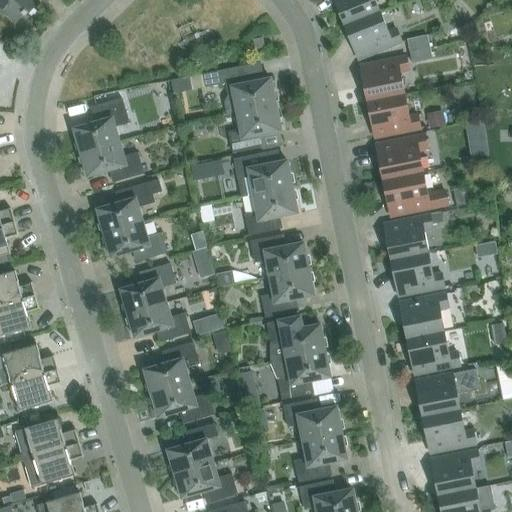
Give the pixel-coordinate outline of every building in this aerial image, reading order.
[(25,16),(38,1),(37,0),(0,0),(0,12),(4,16),(6,15),(16,24),(24,15),(25,16)] [(334,0),(345,26),(380,12),(375,0),(334,0)] [(380,12),(345,26),(359,60),(402,43),(397,30),(389,33),(380,12)] [(428,36),(407,40),(409,52),(430,47),(428,36)] [(253,40),(255,50),(265,48),(263,38),(253,40)] [(430,47),(409,52),(412,64),(433,59),(430,47)] [(361,66),(368,102),(405,95),(400,73),(409,71),(406,57),(361,66)] [(237,111),(237,113),(276,105),(271,79),(250,83),(246,66),(203,74),(206,88),(225,84),(228,98),(224,104),(226,113),(237,111)] [(190,77),(171,81),(174,94),(192,91),(190,77)] [(405,95),(368,102),(375,138),(421,129),(418,115),(409,117),(405,95)] [(74,129),(81,154),(120,142),(116,127),(129,123),(122,99),(96,106),(100,122),(74,129)] [(282,132),(276,105),(237,113),(241,130),(229,132),(233,154),(262,148),(260,136),(282,132)] [(443,112),(428,115),(431,128),(445,125),(443,112)] [(377,145),(384,181),(424,173),(419,151),(428,149),(425,135),(377,145)] [(120,142),(81,154),(88,178),(114,170),(118,182),(144,174),(138,153),(124,157),(120,142)] [(487,145),(471,148),(473,162),(489,160),(487,145)] [(234,160),(239,181),(242,198),(254,196),(254,195),(293,187),(288,161),(266,166),(264,154),(234,160)] [(197,166),(189,167),(191,177),(199,175),(197,166)] [(424,173),(384,181),(391,217),(449,206),(446,192),(428,195),(424,173)] [(97,210),(104,235),(143,223),(139,208),(155,203),(153,195),(162,192),(159,180),(121,191),(124,202),(97,210)] [(276,218),(298,214),(293,187),(254,195),(254,196),(257,212),(245,215),(250,236),(279,230),(276,218)] [(466,187),(454,190),(457,208),(469,205),(466,187)] [(0,226),(15,222),(11,209),(0,211),(0,226)] [(384,224),(391,261),(428,253),(424,231),(433,229),(432,225),(444,223),(442,213),(384,224)] [(0,256),(10,254),(6,239),(19,235),(15,222),(0,226),(0,256)] [(143,223),(104,235),(111,258),(138,250),(141,261),(167,253),(161,233),(148,237),(143,223)] [(266,261),(270,277),(309,270),(304,243),(282,248),(280,236),(250,242),(255,263),(266,261)] [(496,243),(488,244),(490,256),(498,255),(496,243)] [(206,250),(195,253),(198,264),(210,261),(206,250)] [(433,275),(428,253),(391,261),(399,297),(444,288),(442,274),(433,275)] [(121,290),(128,314),(167,303),(163,288),(176,284),(171,264),(144,271),(147,282),(121,290)] [(309,270),(270,277),(273,294),(261,297),(266,318),(295,312),(293,300),(315,296),(309,270)] [(0,275),(0,306),(36,296),(32,282),(20,286),(15,271),(0,275)] [(232,271),(216,275),(218,287),(235,284),(232,271)] [(400,303),(407,339),(444,332),(440,309),(449,308),(446,294),(400,303)] [(36,296),(0,306),(0,337),(32,328),(27,313),(40,309),(36,296)] [(167,303),(128,314),(135,338),(162,330),(165,341),(191,334),(185,314),(171,318),(167,303)] [(221,317),(194,325),(197,337),(224,329),(221,317)] [(270,363),(326,352),(320,325),(299,330),(296,318),(267,324),(270,342),(270,363)] [(507,343),(503,324),(492,326),(495,345),(507,343)] [(444,332),(407,339),(415,375),(460,366),(458,352),(449,354),(444,332)] [(20,346),(21,350),(3,355),(0,355),(0,380),(2,386),(11,383),(58,370),(54,356),(41,360),(36,341),(20,346)] [(144,370),(151,393),(190,382),(186,368),(200,364),(193,343),(167,350),(171,363),(144,370)] [(270,366),(279,385),(282,400),(312,394),(309,382),(331,378),(326,352),(270,363),(270,366)] [(508,364),(496,366),(498,378),(510,376),(508,364)] [(416,381),(423,417),(460,410),(457,394),(480,390),(476,369),(416,381)] [(58,370),(11,383),(20,412),(53,402),(49,387),(62,383),(58,370)] [(252,372),(241,375),(249,409),(260,406),(252,372)] [(190,382),(151,393),(158,419),(185,411),(189,423),(215,415),(208,394),(195,398),(190,382)] [(299,425),(303,442),(342,434),(337,407),(315,412),(313,400),(283,406),(287,427),(299,425)] [(464,432),(460,410),(423,417),(430,454),(476,445),(473,431),(464,432)] [(15,432),(23,460),(79,443),(75,430),(63,434),(58,419),(15,432)] [(168,451),(175,474),(214,463),(207,440),(218,436),(215,424),(191,431),(194,443),(168,451)] [(342,434),(303,442),(306,459),(294,461),(299,483),(328,477),(326,464),(348,460),(342,434)] [(79,443),(23,460),(31,489),(42,486),(75,476),(71,461),(84,457),(79,443)] [(432,460),(439,496),(476,489),(471,466),(480,465),(477,451),(432,460)] [(214,463),(175,474),(182,499),(209,491),(212,503),(238,495),(232,474),(218,478),(214,463)] [(316,507),(316,511),(357,511),(353,489),(332,494),(329,481),(300,487),(304,509),(316,507)] [(489,511),(489,510),(494,509),(489,487),(491,487),(490,486),(476,489),(439,496),(442,511),(489,511)] [(10,496),(2,498),(3,504),(12,501),(12,502),(26,498),(24,490),(10,494),(10,496)] [(99,511),(97,504),(85,508),(80,493),(47,503),(37,506),(38,511),(99,511)] [(248,511),(245,502),(214,511),(248,511)]
